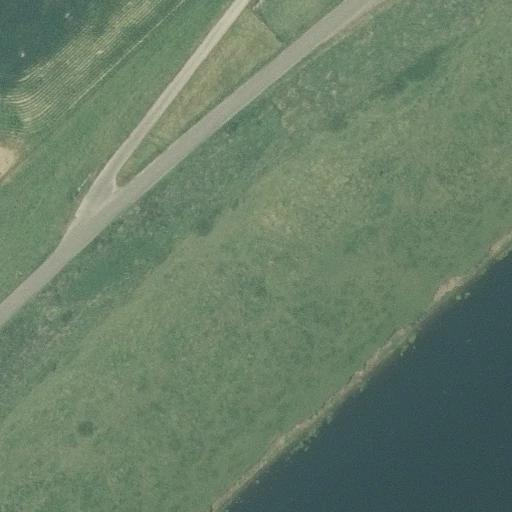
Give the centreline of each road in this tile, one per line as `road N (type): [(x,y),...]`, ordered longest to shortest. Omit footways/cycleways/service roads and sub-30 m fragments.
road 1 (unclassified): [(0,316),(148,177),(358,0)]
road 2 (track): [(100,221),(96,200),(106,175),(240,0)]
